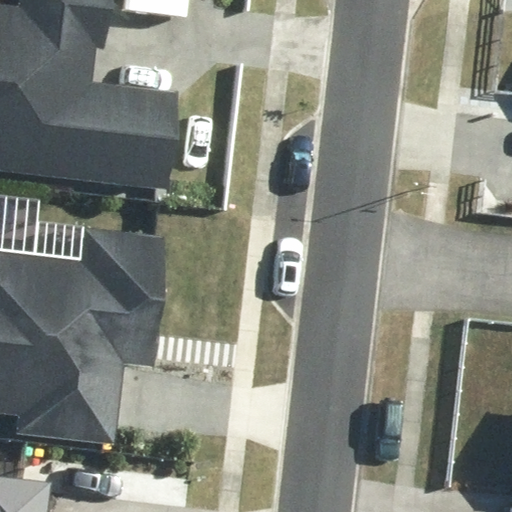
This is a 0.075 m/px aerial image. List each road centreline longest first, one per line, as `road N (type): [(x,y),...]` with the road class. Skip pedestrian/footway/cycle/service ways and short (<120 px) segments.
road 1 (residential): [(312,511),(341,248)]
road 2 (residential): [(341,248),(370,0)]
road 3 (residential): [(341,248),(511,268)]
